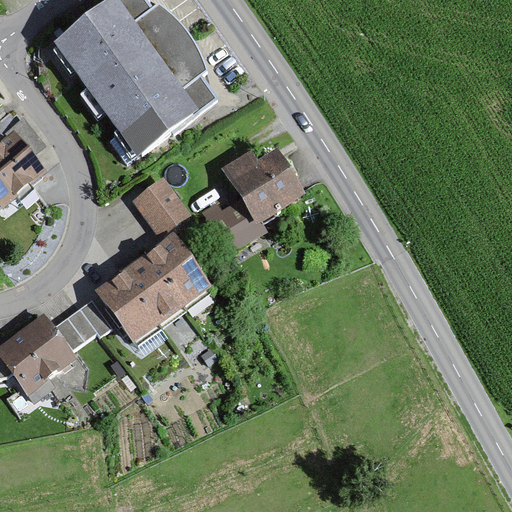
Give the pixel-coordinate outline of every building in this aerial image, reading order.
[(142,0),(124,0),(53,51),(136,168),(200,124),(197,123),(220,107),(203,84),(208,80),(201,61),(196,51),(185,35),(174,23),(159,12),(154,15),(142,0)] [(33,161),(46,151),(23,119),(0,137),(0,139),(5,145),(15,138),(33,161)] [(5,145),(0,149),(0,211),(3,215),(48,181),(33,161),(15,138),(5,145)] [(264,228),(306,202),(278,156),(259,167),(252,156),(222,174),(240,204),(221,216),(216,207),(203,215),(230,260),(269,236),(264,228)] [(165,183),(132,205),(160,247),(193,225),(165,183)] [(173,242),(147,261),(185,314),(211,295),(173,242)] [(147,261),(122,278),(162,331),(185,314),(147,261)] [(122,278),(94,299),(135,351),(162,331),(122,278)] [(92,305),(80,313),(97,337),(100,341),(113,333),(92,305)] [(80,313),(68,322),(85,346),(97,337),(80,313)] [(0,351),(0,364),(11,380),(28,402),(30,401),(35,408),(55,394),(50,386),(78,366),(44,320),(0,351)] [(68,322),(56,331),(73,355),(85,346),(68,322)] [(0,384),(7,383),(11,380),(0,364),(0,384)]
